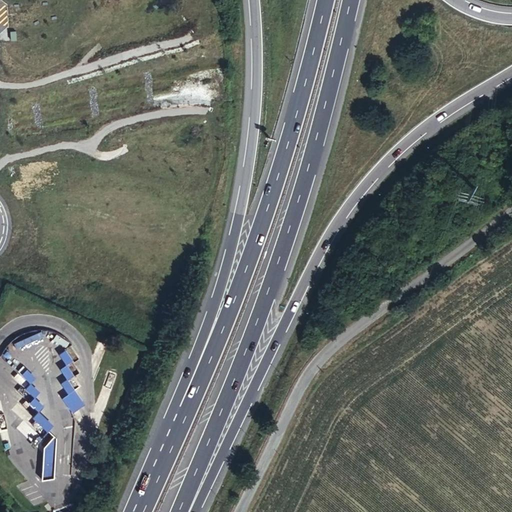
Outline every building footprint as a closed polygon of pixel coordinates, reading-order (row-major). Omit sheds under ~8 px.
[(66,362),(60,366),(67,377),(80,369),(66,347),(59,352),(66,362)] [(34,392),(28,402),(39,409),(48,395),(30,383),(36,374),(22,364),(13,379),(34,392)] [(60,381),(67,391),(61,395),(72,410),(84,402),(67,376),(60,381)] [(40,406),(32,416),(47,428),(56,418),(40,406)] [(51,433),(41,445),(41,482),(55,480),(60,441),(51,433)]
